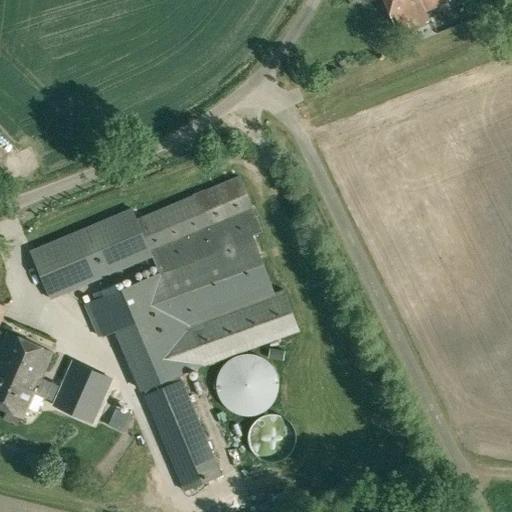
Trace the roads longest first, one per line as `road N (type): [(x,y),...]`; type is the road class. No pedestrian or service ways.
road 1 (unknown): [(254,78),(288,112),(379,294),(473,511)]
road 2 (unclassified): [(3,213),(193,130),(272,62),(319,0)]
